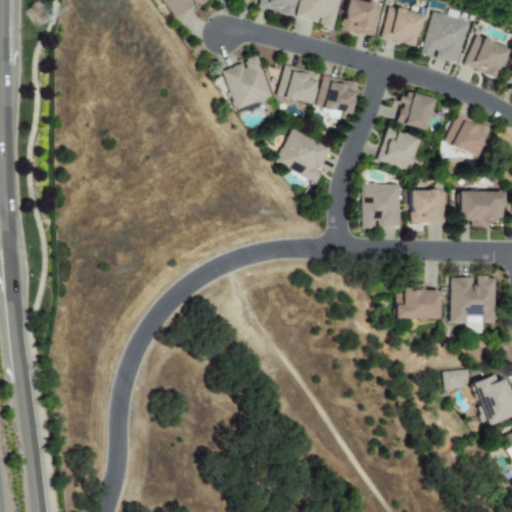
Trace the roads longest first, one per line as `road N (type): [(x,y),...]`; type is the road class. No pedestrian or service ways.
road 1 (residential): [(109,511),(131,375),(162,318),(243,261),(340,250)]
road 2 (residential): [(340,250),(343,179),(386,68)]
road 3 (primary): [(11,304),(1,122)]
road 4 (residential): [(511,251),(340,250)]
road 5 (residential): [(386,68),(252,36),(226,38)]
road 6 (residential): [(386,68),(511,117)]
road 7 (primary): [(43,511),(27,378)]
